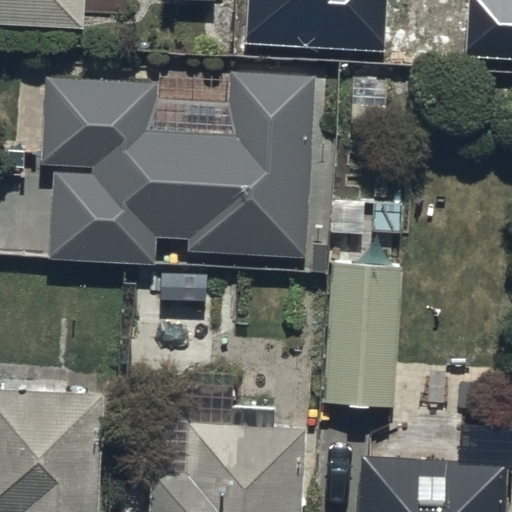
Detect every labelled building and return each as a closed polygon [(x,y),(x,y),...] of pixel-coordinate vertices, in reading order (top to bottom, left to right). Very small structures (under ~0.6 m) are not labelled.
[(0,0),(0,23),(85,28),(86,0),(0,0)] [(162,81),(50,77),(44,162),(54,162),(48,256),(158,263),(160,237),(188,239),(187,249),(306,256),(317,74),(232,69),(230,99),(161,95),(162,81)] [(399,270),(329,268),(323,405),(393,408),(399,270)] [(100,511),(106,395),(0,389),(0,511),(100,511)] [(302,511),(305,429),(189,425),(188,473),(152,472),(150,511),(302,511)] [(366,454),(361,511),(508,511),(511,463),(366,454)]
